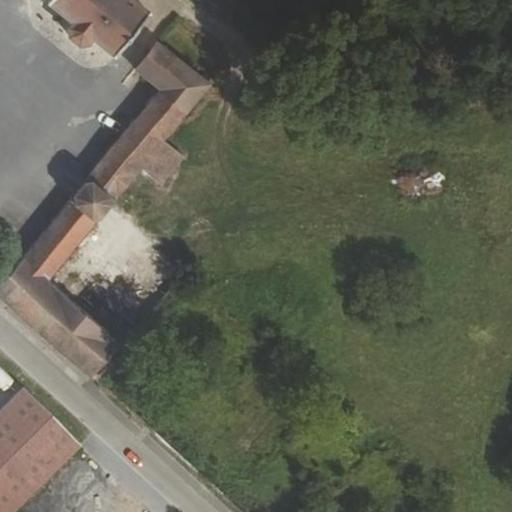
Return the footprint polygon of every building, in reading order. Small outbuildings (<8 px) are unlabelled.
[(149,11),(134,0),(49,0),(73,19),(69,26),(69,35),(78,41),(88,40),(93,34),(115,53),(149,11)] [(186,267),(218,228),(165,186),(185,158),(165,140),(211,84),(158,42),(136,68),(162,90),(11,267),(0,258),(0,295),(91,376),(119,344),(46,286),(113,207),(186,267)] [(119,344),(122,347),(186,267),(113,207),(46,286),(119,344)] [(0,370),(0,387),(2,389),(10,379),(0,370)] [(0,413),(0,511),(14,511),(81,446),(24,389),(0,413)]
